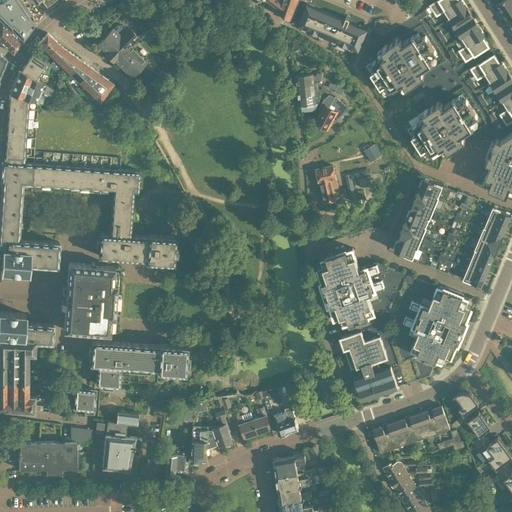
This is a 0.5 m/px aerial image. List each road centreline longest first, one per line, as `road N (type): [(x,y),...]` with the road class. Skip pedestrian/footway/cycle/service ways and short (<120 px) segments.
road 1 (residential): [(306,252),(301,149),(282,41),(265,10),(246,0)]
road 2 (residential): [(494,299),(357,240),(306,252)]
road 3 (residential): [(356,418),(331,359),(306,252)]
road 4 (residential): [(356,418),(431,393),(466,366)]
